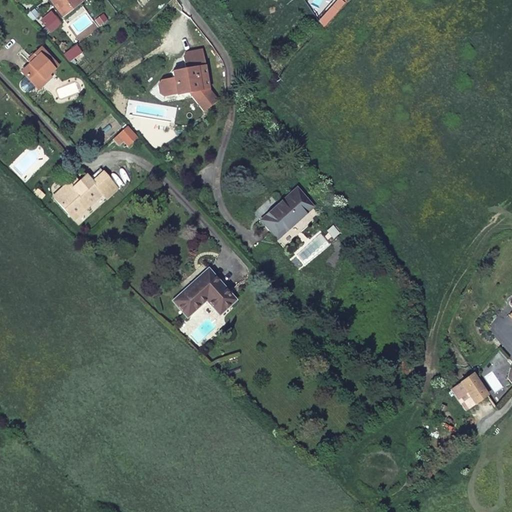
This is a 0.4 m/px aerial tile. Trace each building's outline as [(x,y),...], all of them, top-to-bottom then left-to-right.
[(43,0),(61,21),(68,15),(69,16),(73,13),(72,12),(79,7),(73,0),(43,0)] [(50,16),(40,23),(50,36),(60,28),(50,16)] [(102,19),(95,24),(99,30),(106,25),(102,19)] [(65,62),(68,66),(81,55),(74,47),(62,59),(65,62)] [(45,79),(57,69),(41,52),(33,60),(37,64),(20,78),(24,83),(21,86),(20,89),(21,92),(22,94),(25,95),(27,96),(30,96),(33,93),(45,79)] [(208,93),(201,53),(186,56),(182,60),(185,73),(179,74),(179,78),(172,79),(172,82),(160,84),(157,89),(158,97),(163,100),(175,98),(175,99),(188,97),(198,95),(210,110),(217,104),(208,93)] [(49,84),(45,79),(33,93),(36,96),(49,84)] [(198,95),(188,97),(203,115),(210,110),(198,95)] [(125,130),(115,140),(126,151),(134,141),(125,130)] [(97,172),(87,181),(95,190),(105,181),(97,172)] [(95,190),(87,181),(85,178),(70,189),(64,183),(50,196),(68,217),(79,206),(83,211),(100,196),(104,200),(114,192),(105,181),(95,190)] [(312,211),(293,191),(259,225),(279,245),(312,211)] [(168,299),(170,301),(181,316),(202,299),(216,315),(232,302),(206,271),(168,299)] [(468,415),(476,409),(488,401),(474,381),(462,389),(454,395),(468,415)]
